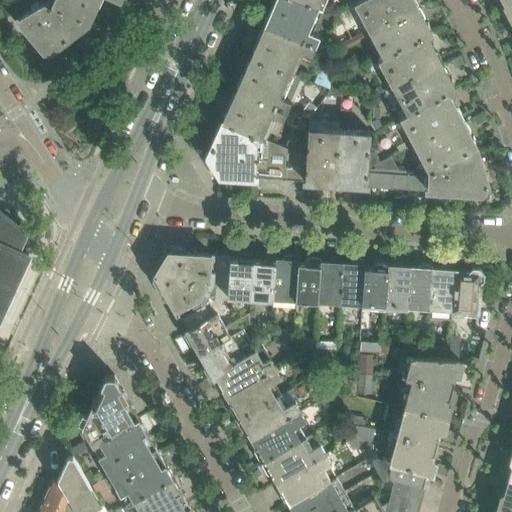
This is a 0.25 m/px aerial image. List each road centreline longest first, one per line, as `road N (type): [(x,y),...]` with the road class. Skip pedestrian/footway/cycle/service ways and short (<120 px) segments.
road 1 (residential): [(511,234),(210,209),(157,201),(139,187)]
road 2 (residential): [(511,301),(458,511)]
road 3 (residential): [(140,328),(244,511)]
road 4 (secondary): [(87,228),(43,332),(34,391)]
road 5 (residential): [(456,0),(511,127)]
road 6 (secondary): [(156,115),(87,228)]
road 7 (secondary): [(156,115),(206,0)]
